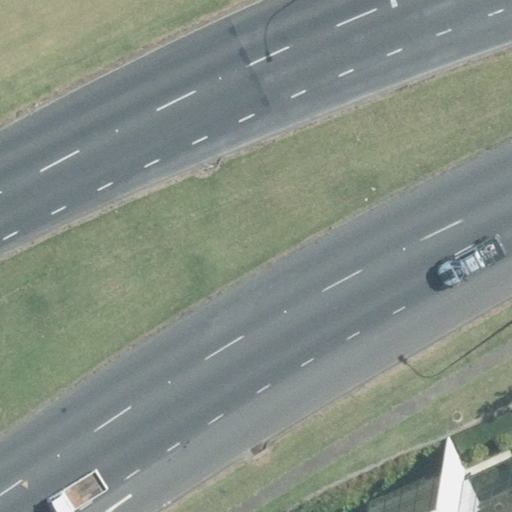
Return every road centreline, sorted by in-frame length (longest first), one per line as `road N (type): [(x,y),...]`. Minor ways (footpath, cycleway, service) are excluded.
road 1 (primary): [(511,202),(297,311),(17,502)]
road 2 (primary): [(0,199),(255,74),(429,0)]
